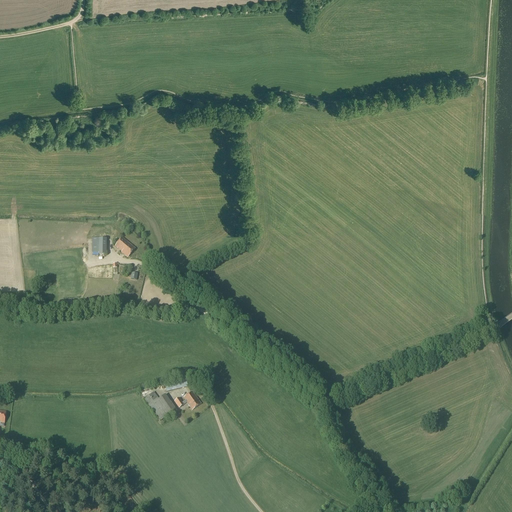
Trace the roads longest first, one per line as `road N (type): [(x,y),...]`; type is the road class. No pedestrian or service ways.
road 1 (unclassified): [(364,511),(377,490),(335,436),(335,403),(511,316)]
road 2 (track): [(200,312),(331,410)]
